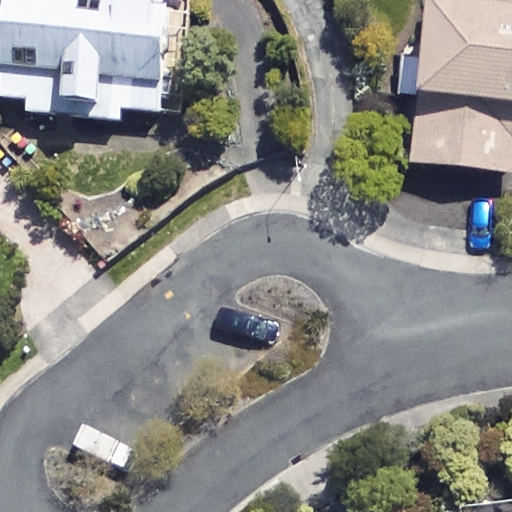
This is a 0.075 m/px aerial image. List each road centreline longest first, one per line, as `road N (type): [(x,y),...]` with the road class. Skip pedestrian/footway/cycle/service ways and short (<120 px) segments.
road 1 (residential): [(446,335),(360,301),(292,252),(257,249),(221,265),(45,404),(22,436),(12,486),(22,511)]
road 2 (residential): [(184,511),(245,458),(446,335)]
